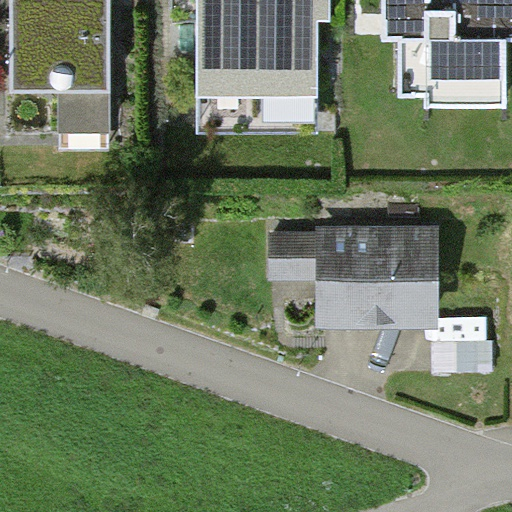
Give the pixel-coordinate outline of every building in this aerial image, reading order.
[(113,0),(12,0),(11,87),(112,88),(113,0)] [(336,0),(199,0),(201,91),(318,89),(317,28),(337,27),(336,0)] [(511,0),(423,0),(426,53),(511,50),(511,0)] [(479,230),(354,236),(358,327),(483,321),(479,230)] [(441,338),(439,370),(499,373),(501,341),(441,338)]
